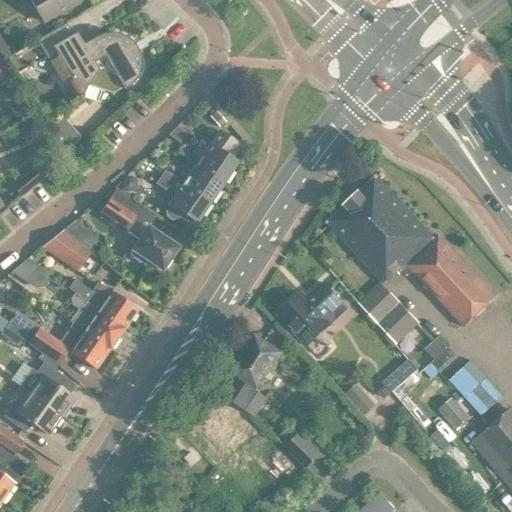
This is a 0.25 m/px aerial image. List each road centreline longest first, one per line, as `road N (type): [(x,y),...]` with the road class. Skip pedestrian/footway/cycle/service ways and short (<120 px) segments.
road 1 (secondary): [(74,511),(396,60)]
road 2 (residential): [(188,0),(219,32),(215,61),(101,182),(0,256)]
road 3 (secondary): [(511,202),(396,60)]
road 4 (unclassified): [(321,511),(380,458),(434,511)]
